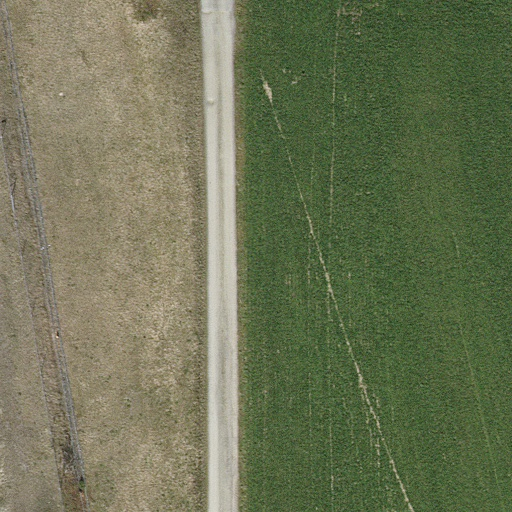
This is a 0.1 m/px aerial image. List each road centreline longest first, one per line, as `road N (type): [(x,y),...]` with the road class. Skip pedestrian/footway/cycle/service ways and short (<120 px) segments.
road 1 (track): [(220,511),(215,0)]
road 2 (trunk): [(67,511),(0,91)]
